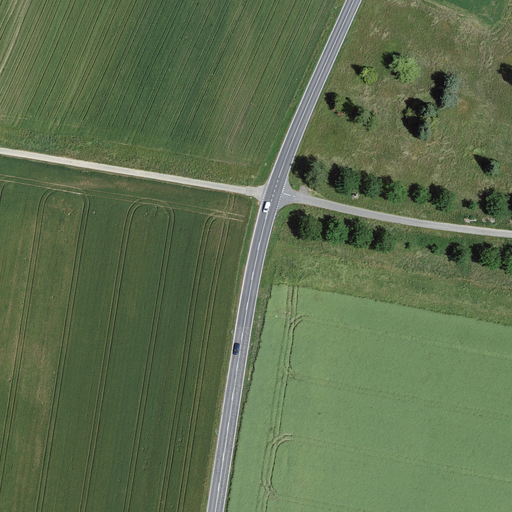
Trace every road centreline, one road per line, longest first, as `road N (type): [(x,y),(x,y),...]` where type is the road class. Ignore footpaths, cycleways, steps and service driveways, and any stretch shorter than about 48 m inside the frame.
road 1 (primary): [(277,190),(218,511)]
road 2 (track): [(277,190),(0,147)]
road 3 (unclassified): [(511,230),(277,190)]
road 4 (primary): [(355,0),(277,190)]
